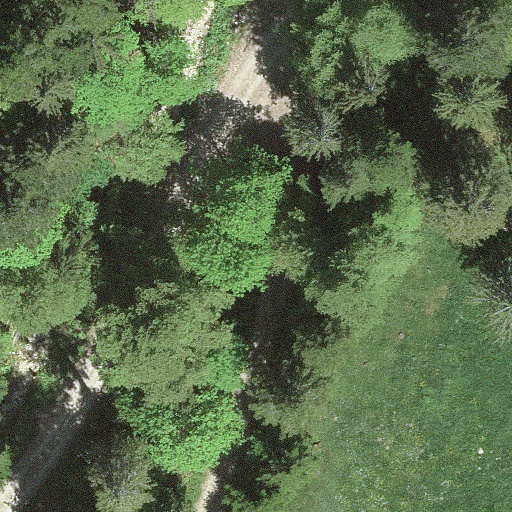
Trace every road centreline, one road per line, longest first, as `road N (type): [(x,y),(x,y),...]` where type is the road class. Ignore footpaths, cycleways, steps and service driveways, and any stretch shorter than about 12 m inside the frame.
road 1 (track): [(0,508),(86,388),(273,58)]
road 2 (track): [(214,511),(275,317),(292,230),(295,149),(273,58)]
